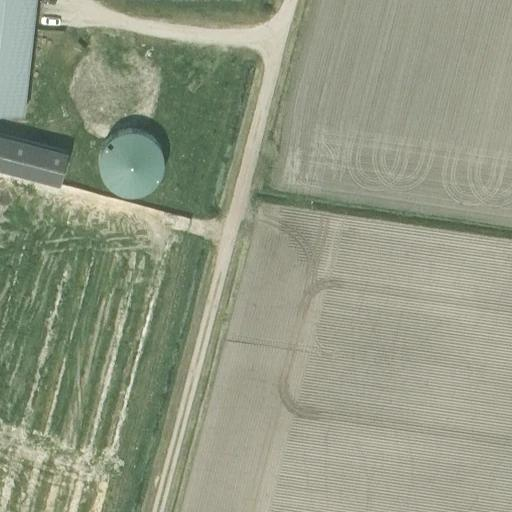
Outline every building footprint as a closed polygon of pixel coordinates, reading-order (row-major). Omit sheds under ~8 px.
[(35,0),(0,0),(0,109),(24,112),(35,0)] [(83,62),(86,117),(132,115),(129,60),(83,62)] [(108,145),(100,145),(100,189),(155,189),(155,129),(107,129),(108,145)] [(68,150),(0,132),(0,167),(59,183),(68,150)] [(0,511),(110,511),(181,227),(0,181),(0,511)]
